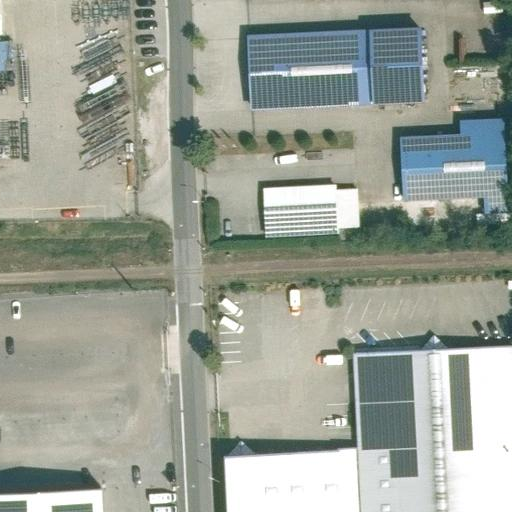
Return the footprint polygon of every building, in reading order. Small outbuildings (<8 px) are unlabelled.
[(246,34),(249,108),(425,101),(422,27),(246,34)] [(459,132),(400,134),(403,199),(482,196),(483,215),(508,214),(504,118),(459,120),(459,132)] [(338,183),(262,187),(264,237),(339,234),(339,227),(360,226),(358,188),(338,189),(338,183)] [(422,350),(353,353),(360,511),(511,511),(511,344),(446,348),(433,337),(422,350)] [(357,511),(353,450),(330,452),(234,458),(237,511),(357,511)] [(103,511),(102,487),(0,490),(0,511),(103,511)]
